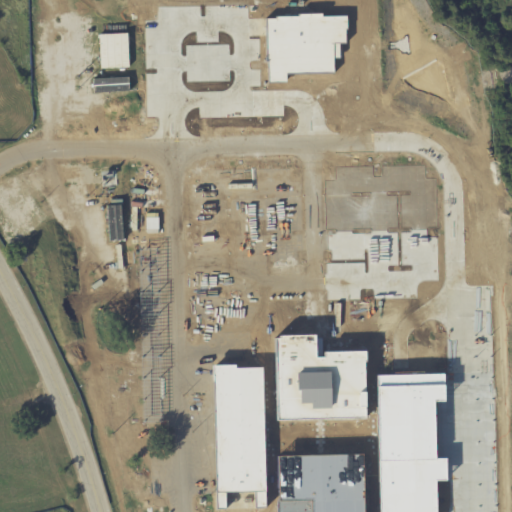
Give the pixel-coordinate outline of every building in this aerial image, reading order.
[(269,20),(349,18),(350,47),(343,47),(344,60),(335,60),(335,74),(290,76),(290,84),(271,84),(269,20)] [(131,69),(129,34),(102,35),(104,71),(131,69)] [(285,426),(283,341),(324,340),(324,360),(372,359),(374,423),(285,426)] [(216,371),(266,369),(269,497),(219,498),(216,371)] [(380,381),(383,511),(452,511),(454,508),(454,468),(444,456),(443,411),(454,411),(453,380),(380,381)] [(369,511),(369,461),(280,463),(280,511),(369,511)]
